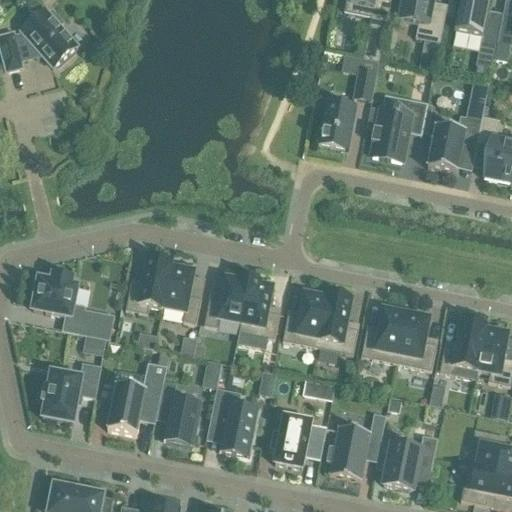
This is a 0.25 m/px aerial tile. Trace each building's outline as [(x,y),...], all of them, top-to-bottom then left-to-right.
[(376,0),(347,0),(344,17),(371,23),(370,31),(386,34),(391,9),(375,5),(376,0)] [(404,0),(400,25),(413,28),(418,29),(415,44),(440,48),(446,16),(432,13),(434,0),(404,0)] [(490,0),(461,0),(455,36),(482,41),(490,0)] [(0,41),(0,48),(7,76),(22,72),(21,65),(42,59),(53,72),(77,50),(60,30),(63,27),(53,15),(49,18),(46,15),(21,36),(25,40),(15,42),(13,38),(0,41)] [(511,25),(505,24),(500,49),(511,51),(511,25)] [(497,48),(481,45),(476,71),(492,74),(497,48)] [(311,78),(326,81),(328,68),(314,64),(311,78)] [(354,103),(371,106),(376,79),(359,75),(354,103)] [(436,132),(428,173),(457,179),(462,155),(475,158),(477,149),(483,122),(489,92),(474,89),(466,123),(460,122),(457,136),(436,132)] [(511,100),(499,98),(496,113),(511,116),(511,100)] [(422,141),(428,110),(411,106),(408,120),(400,118),(400,117),(394,115),(394,117),(382,115),(378,134),(374,133),(374,134),(375,135),(373,147),(371,146),(371,148),(375,148),(372,162),(401,168),(407,138),(422,141)] [(319,146),(318,151),(347,157),(356,113),(326,108),(321,136),(318,136),(316,146),(319,146)] [(500,126),(483,122),(477,149),(491,151),(484,184),(511,190),(511,188),(511,142),(497,140),(500,126)] [(149,311),(162,314),(171,269),(148,265),(142,292),(131,290),(126,315),(148,320),(149,311)] [(172,270),(172,269),(171,269),(162,314),(164,314),(164,313),(185,317),(183,327),(196,329),(201,304),(190,301),(194,278),(188,277),(188,273),(172,270)] [(73,283),(53,279),(52,286),(39,283),(38,285),(34,285),(31,299),(35,299),(32,314),(45,317),(45,318),(65,322),(65,321),(71,322),(77,291),(71,289),(73,283)] [(241,328),(250,285),(239,283),(238,287),(226,284),(221,308),(209,305),(204,331),(217,334),(219,324),(241,328)] [(241,328),(239,338),(262,342),(275,345),(280,319),(268,317),(273,293),(260,291),(261,287),(250,285),(241,328)] [(283,346),(318,353),(328,300),(327,300),(327,304),(304,300),(299,323),(288,321),(283,346)] [(346,333),(352,305),(328,300),(318,353),(353,361),(358,335),(346,333)] [(366,337),(361,362),(396,369),(406,320),(403,319),(404,316),(387,313),(387,316),(383,315),(378,339),(366,337)] [(115,321),(85,315),(80,340),(110,346),(115,321)] [(430,325),(406,320),(396,369),(432,376),(437,351),(425,348),(430,325)] [(445,352),(439,378),(452,380),(475,385),(476,376),(485,332),(462,327),(456,355),(445,352)] [(486,332),(485,332),(476,376),(477,376),(478,375),(490,378),(488,387),(510,392),(511,382),(511,365),(503,364),(508,340),(502,339),(502,335),(486,332)] [(45,408),(43,423),(73,429),(78,401),(95,404),(101,372),(83,369),(80,382),(51,377),(48,392),(45,391),(42,407),(45,408)] [(158,418),(164,387),(167,373),(148,369),(143,395),(117,390),(107,435),(137,441),(142,415),(158,418)] [(169,422),(164,446),(192,452),(201,405),(174,399),(176,390),(164,387),(158,418),(157,420),(169,422)] [(219,456),(248,462),(257,417),(238,413),(240,400),(216,395),(208,435),(223,437),(219,456)] [(391,404),(388,416),(399,418),(402,406),(391,404)] [(381,449),(386,422),(374,419),(370,438),(339,431),(335,452),(330,451),(327,466),(332,467),(330,480),(361,486),(369,446),(381,449)] [(312,427),(284,421),(281,437),(273,436),(269,455),(277,456),(274,469),(302,474),(305,462),(320,465),(326,434),(311,431),(312,427)] [(475,435),(468,471),(511,479),(511,455),(498,452),(500,441),(475,435)] [(381,449),(376,474),(386,477),(383,490),(413,496),(418,473),(431,475),(438,444),(423,441),(420,455),(392,449),(392,448),(381,446),(381,449)] [(511,479),(468,471),(461,506),(486,511),(489,499),(511,504),(511,479)] [(54,490),(53,495),(48,494),(44,511),(111,511),(112,505),(103,503),(103,500),(54,490)]
